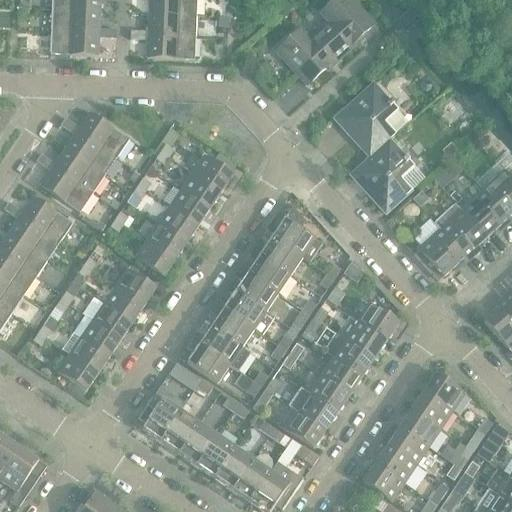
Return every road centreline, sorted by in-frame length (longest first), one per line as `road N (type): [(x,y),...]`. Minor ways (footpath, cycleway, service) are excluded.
road 1 (residential): [(88,444),(286,152)]
road 2 (residential): [(286,152),(233,93),(53,89)]
road 3 (residential): [(439,324),(286,152)]
road 4 (residential): [(310,511),(439,324)]
road 5 (residential): [(188,511),(88,444)]
